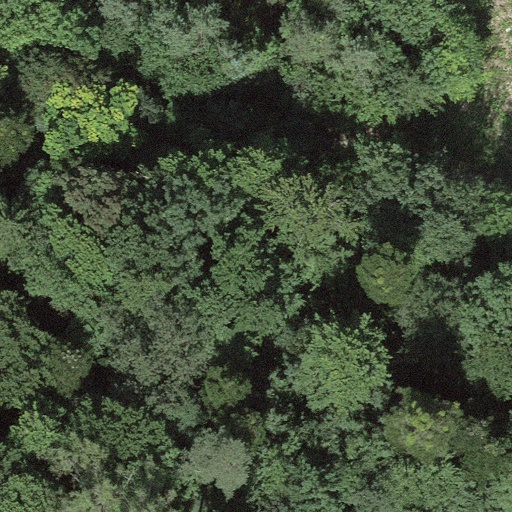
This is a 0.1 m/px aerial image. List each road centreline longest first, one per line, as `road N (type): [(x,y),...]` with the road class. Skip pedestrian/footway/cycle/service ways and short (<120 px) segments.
road 1 (track): [(0,350),(28,328),(99,297),(296,317),(429,378),(511,431)]
road 2 (track): [(0,72),(379,162),(511,212)]
